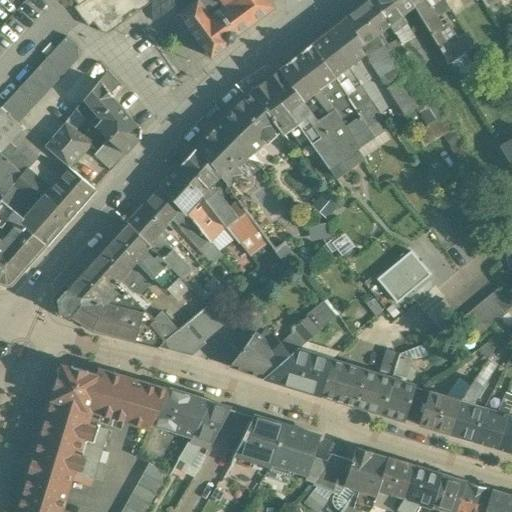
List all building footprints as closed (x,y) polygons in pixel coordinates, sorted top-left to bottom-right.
[(74,0),(78,4),(74,7),(89,26),(94,22),(101,32),(108,33),(123,22),(124,17),(134,9),(139,10),(151,2),(150,0),(74,0)] [(195,0),(178,13),(179,13),(178,14),(211,59),(238,37),(237,35),(273,8),(274,6),(269,0),(195,0)] [(390,24),(375,0),(368,0),(342,20),(360,47),(387,26),(390,24)] [(410,0),(375,0),(390,24),(387,26),(395,31),(405,24),(406,23),(402,16),(414,6),(412,2),(410,0)] [(466,52),(445,18),(440,21),(436,16),(431,7),(439,0),(410,0),(412,2),(414,6),(449,64),(466,52)] [(439,0),(431,7),(436,16),(450,8),(445,0),(439,0)] [(481,0),(487,8),(499,0),(481,0)] [(360,47),(342,20),(327,32),(349,66),(365,54),(360,47)] [(405,24),(395,31),(400,39),(400,40),(411,33),(405,24)] [(387,26),(360,47),(375,71),(386,87),(386,88),(395,101),(397,105),(412,96),(402,78),(387,50),(391,48),(390,46),(400,39),(395,31),(387,26)] [(349,66),(327,32),(312,44),(334,77),(349,66)] [(411,33),(400,40),(408,52),(418,46),(411,33)] [(66,36),(1,107),(17,124),(78,58),(77,46),(66,36)] [(334,77),(312,44),(296,56),(319,89),(329,82),(334,77)] [(418,46),(408,52),(412,60),(417,68),(428,61),(418,46)] [(365,54),(349,66),(360,82),(375,71),(365,54)] [(319,89),(296,56),(280,69),(303,101),(309,97),(319,89)] [(417,68),(412,60),(405,64),(410,73),(416,83),(423,79),(417,68)] [(349,66),(334,77),(345,94),(360,82),(349,66)] [(303,101),(280,69),(266,80),(285,107),(307,138),(307,139),(320,156),(334,146),(335,146),(318,122),(303,101)] [(375,71),(360,82),(371,99),(386,88),(386,87),(375,71)] [(423,79),(416,83),(410,73),(402,78),(412,96),(397,105),(413,129),(426,121),(427,123),(445,113),(423,79)] [(345,94),(334,77),(329,82),(333,88),(323,95),(331,104),(334,109),(345,126),(359,115),(356,110),(345,94)] [(140,130),(99,80),(84,99),(101,119),(95,127),(105,135),(126,154),(140,138),(140,130)] [(285,107),(266,80),(252,90),(271,117),(285,107)] [(360,82),(345,94),(356,110),(366,103),(371,99),(360,82)] [(386,88),(371,99),(378,110),(391,103),(395,101),(386,88)] [(252,91),(222,119),(222,120),(249,156),(279,128),(271,117),(252,90),(251,91),(252,91)] [(318,99),(313,103),(309,97),(303,101),(318,122),(327,114),(321,107),(323,105),(318,99)] [(382,129),(366,103),(356,110),(359,115),(372,135),(373,135),(382,129)] [(391,103),(378,110),(385,120),(396,112),(391,103)] [(0,107),(0,148),(7,141),(20,126),(17,124),(1,107),(0,107)] [(285,107),(271,117),(279,128),(284,135),(293,129),(295,132),(294,132),(301,143),(307,139),(307,138),(285,107)] [(327,114),(318,122),(335,146),(334,146),(335,147),(351,135),(345,126),(334,109),(327,114)] [(445,113),(427,123),(436,138),(443,134),(454,128),(445,113)] [(359,115),(345,126),(351,135),(351,136),(358,148),(363,144),(366,142),(374,137),(373,135),(372,135),(359,115)] [(95,127),(88,120),(83,126),(100,141),(105,135),(95,127)] [(249,156),(222,120),(221,122),(220,121),(197,145),(221,176),(228,186),(243,173),(237,166),(249,156)] [(424,147),(437,140),(436,138),(427,123),(426,121),(413,129),(424,147)] [(64,122),(45,146),(68,166),(88,143),(64,122)] [(478,169),(454,128),(443,134),(466,175),(478,169)] [(100,141),(90,152),(91,158),(108,173),(126,154),(105,135),(100,141)] [(351,135),(335,147),(344,159),(358,148),(351,136),(351,135)] [(511,139),(500,147),(511,166),(511,139)] [(31,164),(7,141),(0,148),(0,151),(22,173),(27,168),(28,168),(31,164)] [(221,176),(197,145),(177,167),(202,194),(212,185),(221,176)] [(0,151),(0,196),(2,198),(12,186),(22,173),(0,151)] [(69,167),(51,187),(76,210),(95,189),(69,167)] [(202,194),(177,167),(161,185),(182,209),(186,213),(202,194)] [(28,168),(27,168),(22,173),(12,186),(22,194),(34,205),(35,205),(50,188),(28,168)] [(182,209),(161,185),(144,204),(166,227),(174,217),(182,209)] [(237,216),(212,185),(202,194),(218,216),(226,226),(237,217),(237,216)] [(2,198),(0,200),(11,208),(22,194),(12,186),(2,198)] [(50,188),(35,205),(34,205),(23,218),(19,222),(45,245),(76,210),(51,187),(50,188)] [(34,205),(22,194),(11,208),(13,210),(23,218),(34,205)] [(0,200),(0,216),(4,220),(6,217),(13,210),(11,208),(0,200)] [(209,203),(193,220),(201,230),(203,232),(218,216),(209,203)] [(166,227),(144,204),(128,222),(150,244),(157,237),(166,227)] [(186,213),(182,209),(174,217),(183,226),(182,228),(193,239),(201,230),(193,220),(186,213)] [(23,218),(13,210),(6,217),(16,225),(19,222),(23,218)] [(258,229),(244,210),(237,216),(237,217),(226,226),(240,243),(258,229)] [(218,216),(203,232),(211,242),(219,234),(226,226),(218,216)] [(2,241),(29,263),(45,245),(19,222),(16,225),(2,241)] [(150,244),(128,222),(109,243),(133,265),(151,245),(150,244)] [(240,243),(226,226),(219,234),(224,240),(223,244),(229,252),(240,243)] [(203,232),(201,230),(193,239),(205,252),(212,244),(211,242),(203,232)] [(172,249),(161,239),(160,240),(157,237),(150,244),(151,245),(163,258),(172,249)] [(29,263),(2,241),(0,244),(0,282),(5,285),(11,284),(29,263)] [(88,266),(113,288),(133,265),(109,243),(88,266)] [(163,258),(151,245),(133,265),(140,272),(145,266),(154,276),(168,263),(163,258)] [(193,269),(172,249),(163,258),(180,276),(182,279),(189,273),(193,269)] [(180,276),(168,263),(154,276),(166,289),(180,276)] [(417,263),(386,287),(404,313),(436,286),(417,263)] [(113,288),(88,266),(58,298),(58,310),(92,331),(135,342),(152,322),(155,318),(126,292),(123,296),(113,288)] [(511,305),(498,288),(461,318),(477,337),(508,311),(511,307),(511,305)] [(237,317),(219,297),(204,310),(221,331),(237,317)] [(457,315),(444,299),(427,314),(440,330),(457,315)] [(323,304),(307,317),(319,331),(334,318),(323,304)] [(180,329),(162,310),(155,318),(152,322),(168,340),(180,329)] [(168,340),(158,348),(190,356),(221,331),(204,310),(180,329),(168,340)] [(511,316),(508,311),(492,324),(506,342),(511,336),(511,316)] [(281,343),(274,335),(273,336),(264,330),(260,336),(255,332),(252,336),(238,356),(230,366),(264,378),(290,356),(290,355),(296,350),(319,331),(307,317),(293,328),(295,331),(281,343)] [(168,340),(152,322),(135,342),(158,348),(168,340)] [(247,330),(228,346),(238,356),(252,336),(247,330)] [(331,360),(296,350),(290,355),(290,356),(264,378),(320,395),(331,360)] [(399,353),(388,350),(382,369),(387,371),(386,376),(392,378),(399,353)] [(413,358),(399,353),(392,378),(401,380),(402,375),(407,377),(413,358)] [(363,369),(331,360),(320,395),(354,405),(363,369)] [(132,424),(145,382),(98,368),(96,375),(85,416),(92,412),(132,424)] [(45,443),(79,455),(89,424),(85,416),(96,375),(79,369),(74,383),(70,385),(64,383),(45,443)] [(363,369),(354,405),(381,413),(392,378),(386,376),(363,369)] [(401,380),(392,378),(381,413),(407,422),(418,386),(401,380)] [(474,379),(460,400),(461,401),(473,405),(475,398),(484,385),(474,379)] [(145,382),(132,424),(149,429),(152,422),(170,389),(145,382)] [(210,402),(170,389),(152,422),(193,436),(194,434),(210,402)] [(460,400),(429,391),(419,425),(450,435),(461,401),(460,400)] [(511,393),(507,392),(499,413),(508,415),(511,404),(511,393)] [(473,405),(461,401),(450,435),(474,442),(484,408),(473,405)] [(229,408),(210,402),(194,434),(206,438),(213,440),(229,408)] [(499,413),(484,408),(474,442),(497,449),(508,415),(499,413)] [(511,416),(508,415),(497,449),(511,453),(511,416)] [(284,425),(254,416),(234,456),(271,467),(284,425)] [(89,424),(79,455),(99,463),(106,465),(109,453),(103,451),(109,430),(89,424)] [(320,436),(284,425),(271,467),(271,468),(292,475),(294,470),(307,475),(313,456),(320,436)] [(193,436),(180,459),(186,463),(190,465),(206,438),(194,434),(193,436)] [(79,455),(45,443),(23,511),(54,511),(59,499),(65,501),(73,475),(79,455)] [(374,453),(356,447),(352,461),(348,460),(345,471),(340,469),(336,483),(337,483),(344,486),(338,495),(339,495),(337,498),(337,501),(338,504),(344,509),(342,511),(367,511),(376,496),(379,490),(378,489),(388,457),(387,458),(374,454),(374,453)] [(99,463),(79,455),(73,475),(94,481),(99,463)] [(327,461),(313,456),(307,475),(306,480),(314,483),(325,465),(327,461)] [(416,465),(388,457),(378,489),(379,490),(400,496),(405,498),(416,465)] [(186,463),(180,459),(173,472),(179,476),(186,463)] [(122,511),(149,511),(170,474),(149,463),(122,511)] [(340,469),(325,465),(314,483),(314,484),(334,492),(337,483),(336,483),(340,469)] [(443,474),(416,465),(405,498),(420,503),(433,507),(443,474)] [(456,511),(466,481),(443,474),(433,507),(449,511),(456,511)] [(485,511),(493,489),(466,481),(456,511),(485,511)] [(511,511),(511,494),(493,489),(485,511),(511,511)] [(400,496),(393,507),(398,510),(405,498),(400,496)] [(413,511),(420,503),(405,498),(398,510),(400,511),(413,511)]
